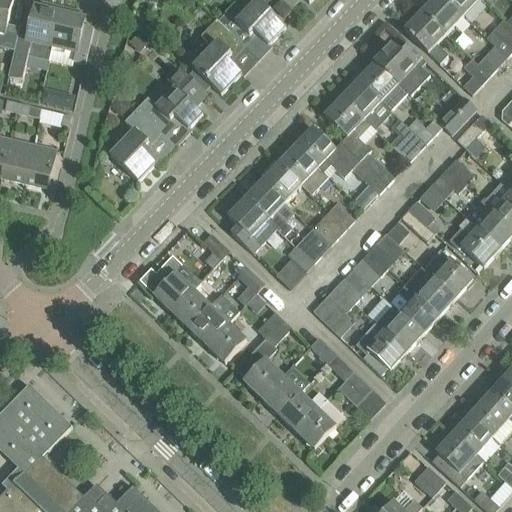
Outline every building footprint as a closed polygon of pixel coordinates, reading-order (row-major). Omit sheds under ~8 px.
[(0,0),(0,50),(15,54),(16,49),(15,49),(18,39),(20,30),(8,27),(14,0),(0,0)] [(438,0),(423,16),(446,38),(463,20),(442,0),(438,0)] [(481,2),(478,0),(442,0),(463,20),(481,2)] [(219,25),(246,50),(257,38),(268,49),(286,30),(258,4),(246,17),(243,14),(244,13),(243,12),(242,13),(235,6),(227,15),(226,14),(225,15),(227,17),(219,25)] [(16,49),(15,54),(9,79),(23,82),(28,61),(49,66),(53,50),(62,11),(41,6),(40,11),(35,10),(33,17),(28,41),(18,39),(15,49),(16,49)] [(193,15),(198,23),(206,18),(202,10),(193,15)] [(81,16),(62,11),(53,50),(72,55),(70,63),(85,67),(94,31),(83,28),(85,22),(80,21),(81,16)] [(448,58),(437,47),(446,38),(423,16),(406,34),(405,33),(404,34),(428,57),(429,56),(440,67),(448,58)] [(246,50),(219,25),(217,22),(201,39),(214,51),(194,71),(221,98),(242,76),(231,66),(246,50)] [(511,56),(511,31),(506,26),(503,23),(486,41),(508,61),(511,56)] [(474,60),(492,78),(500,69),(488,58),(494,52),(488,47),(486,49),(482,45),(473,55),(476,58),(474,60)] [(393,48),(376,66),(407,97),(408,96),(410,98),(430,78),(421,70),(425,66),(406,47),(399,54),(393,48)] [(492,78),(474,60),(464,71),(473,80),(463,90),(472,98),(492,78)] [(391,114),(407,97),(376,66),(359,84),(381,105),(391,114)] [(175,91),(157,109),(148,100),(137,112),(162,137),(177,121),(188,132),(203,117),(196,110),(208,98),(181,72),(169,85),(175,91)] [(365,123),(381,105),(359,84),(358,85),(354,81),(344,91),(348,95),(342,101),(365,123)] [(52,106),(55,93),(44,90),(41,103),(52,106)] [(365,123),(342,101),(325,119),(346,140),(341,146),(387,190),(395,181),(369,156),(371,153),(359,141),(371,129),(365,123)] [(508,128),(511,123),(511,103),(502,114),(502,122),(508,128)] [(5,112),(17,115),(19,107),(7,104),(5,112)] [(28,118),(40,120),(42,112),(19,107),(17,115),(28,118)] [(62,129),(70,131),(73,120),(42,112),(40,120),(63,125),(62,129)] [(148,153),(162,137),(137,112),(125,125),(134,134),(111,158),(138,185),(159,163),(148,153)] [(453,113),(440,127),(443,130),(452,138),(465,125),(453,113)] [(466,152),(490,126),(482,118),(458,144),(466,152)] [(390,148),(409,166),(426,148),(408,130),(399,122),(391,131),(399,138),(390,148)] [(408,130),(426,148),(443,130),(440,127),(435,122),(426,131),(416,122),(408,130)] [(379,198),(387,190),(341,146),(336,152),(314,131),(296,149),(325,176),(331,169),(344,181),(353,173),(379,198)] [(0,180),(1,181),(11,142),(0,139),(0,180)] [(1,181),(25,186),(34,148),(11,142),(1,181)] [(58,154),(38,149),(34,148),(25,186),(48,192),(46,199),(47,200),(58,154)] [(329,180),(325,176),(296,149),(279,167),(302,188),(312,198),(329,180)] [(501,186),(511,196),(511,158),(508,162),(511,165),(511,170),(499,185),(501,186)] [(448,171),(467,188),(475,180),(456,162),(448,171)] [(271,176),(263,184),(285,206),(302,188),(279,167),(278,168),(275,166),(268,173),(271,176)] [(459,197),(467,188),(448,171),(432,188),(446,201),(454,192),(459,197)] [(276,216),(285,206),(263,184),(246,202),(268,223),(268,224),(284,239),(292,231),(276,216)] [(511,229),(511,196),(501,186),(485,204),(485,205),(511,229)] [(434,214),(446,201),(432,188),(420,201),(434,214)] [(232,236),(253,257),(261,249),(252,241),(268,224),(268,223),(246,202),(228,220),(238,229),(232,236)] [(501,252),(511,239),(511,229),(485,205),(485,204),(483,202),(475,211),(487,221),(478,231),(501,252)] [(409,212),(435,237),(440,232),(432,224),(435,221),(417,204),(409,212)] [(337,206),(329,214),(348,231),(356,223),(337,206)] [(427,245),(435,237),(409,212),(401,221),(427,245)] [(313,232),(331,249),(348,231),(329,214),(313,232)] [(484,271),(501,252),(478,231),(467,221),(459,230),(470,240),(461,250),(484,271)] [(313,232),(296,250),(314,267),(331,249),(313,232)] [(230,255),(226,251),(212,237),(204,245),(214,255),(222,263),(230,255)] [(396,263),(378,246),(370,254),(388,271),(396,263)] [(314,267),(296,250),(288,258),(306,275),(314,267)] [(473,283),(459,269),(441,253),(424,271),(422,270),(456,301),(473,283)] [(380,280),(388,271),(370,254),(353,272),(368,286),(371,289),(377,282),(372,277),(374,274),(380,280)] [(213,272),(222,263),(214,255),(205,264),(213,272)] [(193,293),(176,276),(183,269),(173,259),(156,276),(151,272),(140,284),(154,298),(172,315),(201,285),(193,293)] [(406,288),(440,319),(456,301),(422,270),(406,288)] [(247,271),(239,280),(256,297),(265,288),(247,271)] [(353,272),(337,290),(355,307),(362,299),(359,295),(368,286),(353,272)] [(218,302),(201,285),(172,315),(189,332),(222,298),(222,297),(218,302)] [(390,307),(424,337),(440,319),(406,288),(399,296),(390,307)] [(355,307),(337,290),(313,315),(331,332),(355,307)] [(207,349),(229,326),(240,315),(222,298),(189,332),(207,349)] [(376,327),(407,355),(424,337),(390,307),(393,310),(377,328),(376,327)] [(266,341),(283,323),(275,315),(258,334),(266,341)] [(292,331),(283,323),(266,341),(236,372),(246,381),(244,384),(262,401),(283,379),(267,363),(278,352),(275,349),(292,331)] [(247,344),(229,326),(207,349),(225,366),(247,344)] [(367,348),(369,351),(367,353),(370,356),(365,362),(382,377),(388,371),(390,374),(407,355),(376,327),(369,335),(377,342),(373,341),(367,348)] [(320,369),(333,355),(319,341),(304,356),(308,360),(309,359),(320,369)] [(511,372),(502,383),(511,391),(511,372)] [(346,384),(364,401),(372,393),(354,375),(346,384)] [(262,401),(279,418),(301,396),(283,379),(262,401)] [(511,391),(502,383),(486,401),(511,424),(511,391)] [(338,392),(342,396),(356,409),(364,401),(346,384),(338,392)] [(0,511),(155,511),(156,511),(155,511),(153,511),(133,492),(134,490),(133,490),(117,506),(107,497),(102,502),(92,492),(83,501),(63,481),(64,480),(63,480),(62,481),(42,461),(72,430),(72,429),(70,430),(50,411),(51,409),(50,408),(49,410),(29,390),(30,389),(29,388),(0,418),(0,449),(20,469),(3,487),(9,493),(0,502),(0,511)] [(311,405),(301,396),(279,418),(297,435),(327,403),(320,396),(311,405)] [(500,447),(511,433),(511,424),(486,401),(470,419),(493,440),(500,447)] [(327,403),(297,435),(315,453),(346,421),(327,403)] [(453,437),(476,458),(493,440),(470,419),(453,437)] [(476,458),(453,437),(436,456),(439,458),(432,466),(460,491),(484,465),(476,458)] [(511,468),(508,465),(498,478),(511,490),(511,468)] [(446,486),(428,470),(415,485),(433,501),(446,486)] [(474,503),(477,506),(483,511),(497,511),(500,510),(482,494),(474,503)] [(456,511),(464,502),(456,495),(448,503),(456,511)] [(464,502),(456,511),(457,511),(470,511),(473,510),(464,502)] [(421,511),(423,511),(414,503),(405,511),(401,511),(394,504),(386,511),(421,511)]
